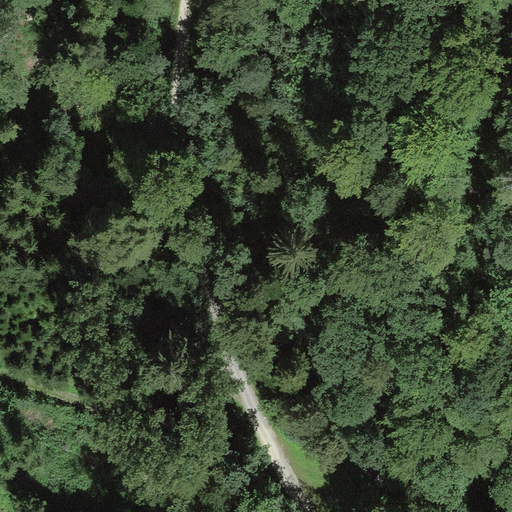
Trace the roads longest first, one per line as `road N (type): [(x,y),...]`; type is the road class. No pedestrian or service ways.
road 1 (track): [(311,511),(193,259),(169,146),(183,0)]
road 2 (track): [(0,376),(81,393),(250,389)]
road 3 (track): [(511,293),(485,244),(469,170),(480,116),(511,79)]
